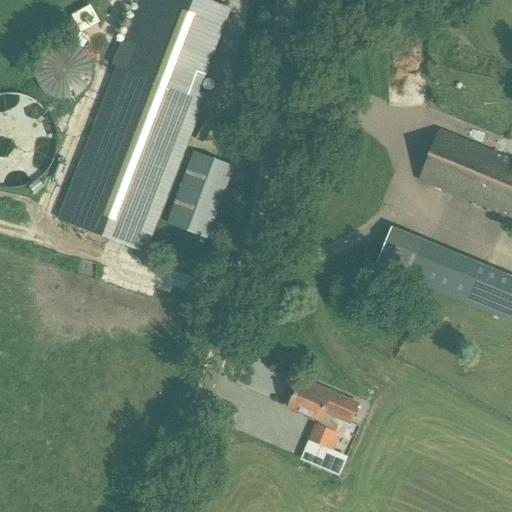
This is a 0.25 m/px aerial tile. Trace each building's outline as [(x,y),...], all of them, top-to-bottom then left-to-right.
[(58,220),(145,253),(203,102),(196,99),(230,10),(203,0),(143,0),(125,46),(121,44),(113,65),(117,67),(58,220)] [(85,7),(71,14),(83,37),(97,30),(85,7)] [(511,218),(511,162),(441,133),(421,181),(511,218)] [(232,170),(192,154),(165,228),(206,243),(232,170)] [(437,247),(392,229),(377,266),(422,284),(437,247)] [(511,278),(494,271),(478,309),(511,322),(511,278)] [(290,408),(320,421),(323,414),(351,426),(360,405),(312,385),(311,388),(300,383),(290,408)] [(334,451),(341,436),(318,426),(311,442),(334,451)]
